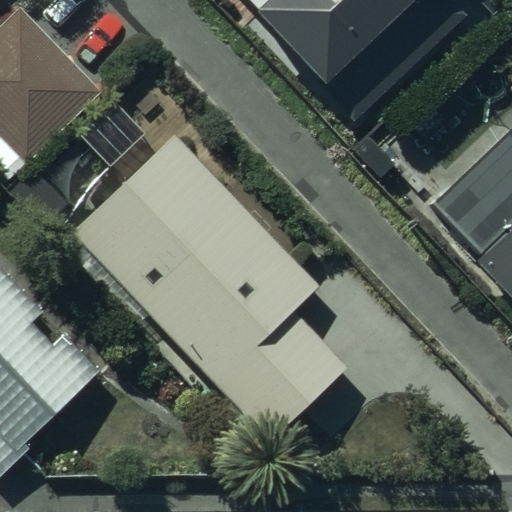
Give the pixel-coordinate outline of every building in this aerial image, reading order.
[(262,0),(255,7),(273,25),(260,38),(278,56),(292,42),(349,99),(448,0),(262,0)] [(0,32),(0,145),(22,169),(98,97),(19,14),(0,32)] [(511,129),(428,212),(476,260),(469,267),(511,312),(511,129)] [(171,144),(69,241),(269,446),(344,373),(290,318),(316,293),(171,144)] [(0,475),(97,378),(59,341),(50,350),(30,328),(40,318),(0,276),(0,475)]
